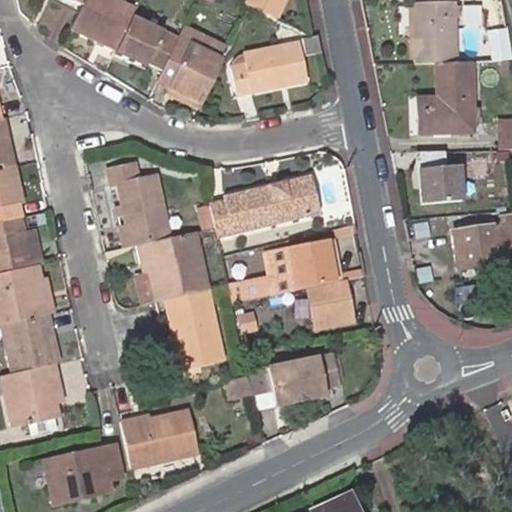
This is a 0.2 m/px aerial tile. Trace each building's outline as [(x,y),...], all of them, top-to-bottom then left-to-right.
[(80,3),(72,0),(50,0),(75,13),(80,3)] [(75,13),(68,28),(112,49),(128,15),(131,9),(114,0),(81,0),(80,3),(75,13)] [(412,3),(414,63),(438,62),(457,62),(456,1),(412,3)] [(482,4),(465,4),(465,20),(482,19),(482,4)] [(112,49),(111,52),(141,68),(145,60),(159,68),(173,37),(128,15),(112,49)] [(155,76),(153,80),(167,87),(196,102),(217,59),(187,44),(192,35),(178,28),(177,30),(173,37),(159,68),(156,73),(155,75),(155,76)] [(511,56),(511,48),(509,30),(494,33),(499,59),(511,56)] [(312,37),(314,52),(319,52),(319,50),(315,33),(308,35),(312,37)] [(217,59),(222,49),(192,35),(187,44),(217,59)] [(304,54),(314,52),(312,37),(308,35),(299,37),(304,54)] [(233,95),(304,81),(296,44),(242,55),(243,66),(227,69),(233,95)] [(145,60),(141,68),(155,75),(156,73),(159,68),(145,60)] [(474,129),(471,61),(457,62),(438,62),(440,92),(440,106),(420,107),(420,132),(474,129)] [(164,92),(194,108),(196,102),(167,87),(164,92)] [(440,106),(440,92),(420,93),(420,107),(440,106)] [(501,124),(511,123),(511,108),(498,109),(501,124)] [(0,119),(0,161),(2,161),(10,153),(3,120),(2,120),(0,119)] [(510,148),(511,147),(511,123),(501,124),(504,148),(510,148)] [(443,151),(416,152),(421,203),(461,199),(458,165),(445,166),(443,151)] [(4,170),(14,168),(10,153),(2,161),(4,170)] [(145,243),(162,239),(150,177),(133,181),(130,166),(104,171),(106,186),(113,185),(118,205),(111,207),(113,216),(120,215),(122,226),(127,247),(136,245),(137,245),(145,243)] [(4,170),(0,170),(0,207),(22,203),(14,168),(4,170)] [(220,196),(221,201),(229,234),(317,214),(307,176),(220,196)] [(221,201),(203,205),(209,228),(211,239),(229,234),(221,201)] [(209,228),(204,208),(193,210),(199,231),(209,228)] [(501,223),(454,227),(458,267),(502,262),(501,258),(511,256),(511,214),(501,215),(501,223)] [(20,217),(0,221),(0,272),(37,265),(43,263),(39,247),(28,250),(24,231),(20,217)] [(115,227),(120,249),(127,247),(122,226),(115,227)] [(34,228),(24,231),(28,250),(39,247),(34,228)] [(142,267),(149,301),(161,299),(200,291),(202,290),(194,256),(189,232),(162,239),(145,243),(150,265),(142,267)] [(304,287),(331,282),(323,242),(283,249),(291,290),(304,287)] [(137,245),(142,267),(150,265),(145,243),(137,245)] [(240,256),(222,261),(226,276),(244,272),(240,256)] [(222,286),(216,260),(202,263),(209,289),(222,286)] [(0,325),(47,315),(53,314),(49,297),(44,298),(40,279),(37,265),(0,272),(0,325)] [(45,278),(40,279),(44,298),(49,297),(45,278)] [(348,319),(339,280),(331,282),(304,287),(312,326),(348,319)] [(222,286),(209,289),(206,289),(208,299),(224,296),(222,286)] [(200,291),(161,299),(175,368),(216,360),(200,291)] [(54,364),(59,362),(47,315),(0,325),(11,372),(54,364)] [(247,318),(236,321),(239,333),(249,330),(247,318)] [(328,354),(241,372),(242,377),(245,391),(267,386),(270,404),(291,400),(291,396),(297,395),(298,399),(321,394),(319,387),(334,384),(328,354)] [(11,372),(0,375),(0,377),(11,426),(19,425),(53,418),(59,416),(55,403),(54,397),(61,395),(54,364),(11,372)] [(245,391),(242,377),(228,380),(232,401),(247,399),(245,391)] [(228,380),(217,383),(222,404),(232,401),(228,380)] [(126,421),(116,424),(127,471),(194,456),(185,412),(144,422),(133,424),(132,420),(126,421)] [(53,418),(19,425),(21,436),(55,429),(53,418)] [(79,493),(80,499),(108,492),(106,481),(119,477),(112,447),(40,464),(48,499),(79,493)] [(357,511),(343,485),(304,507),(307,511),(357,511)] [(49,506),(80,499),(79,493),(48,499),(49,506)]
